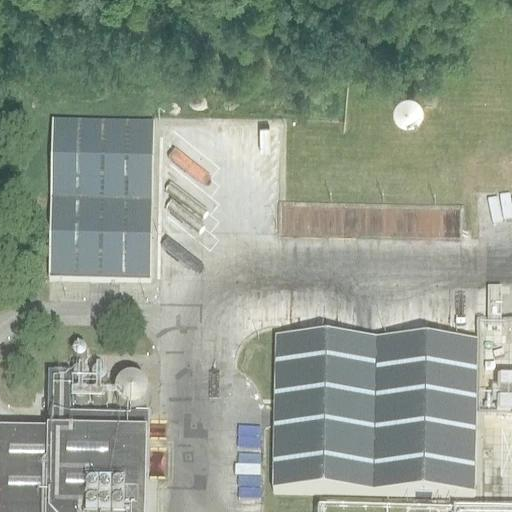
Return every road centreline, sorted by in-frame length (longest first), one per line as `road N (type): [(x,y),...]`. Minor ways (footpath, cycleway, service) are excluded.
road 1 (unknown): [(187,511),(188,314),(197,289)]
road 2 (unknown): [(197,289),(94,290),(25,301),(0,315)]
road 3 (unknown): [(197,289),(257,261),(354,257)]
road 4 (unknown): [(354,257),(486,257)]
